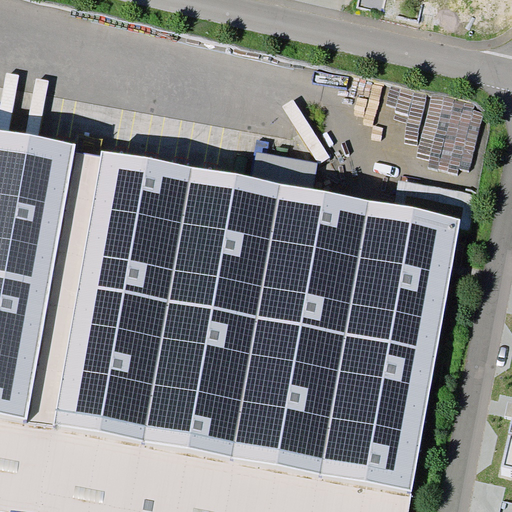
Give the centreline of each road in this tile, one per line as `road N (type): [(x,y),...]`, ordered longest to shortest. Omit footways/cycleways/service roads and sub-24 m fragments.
road 1 (residential): [(511,171),(450,511)]
road 2 (residential): [(181,0),(511,79)]
